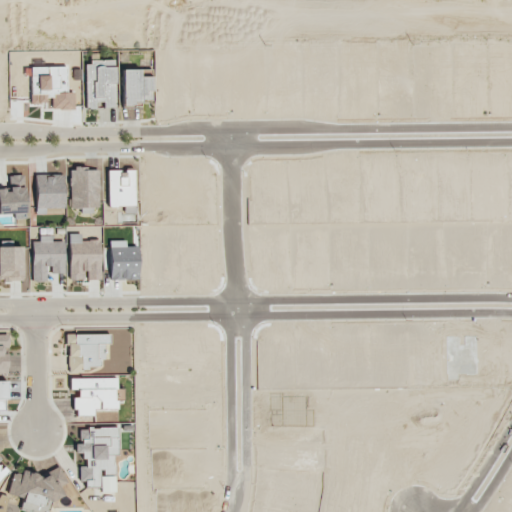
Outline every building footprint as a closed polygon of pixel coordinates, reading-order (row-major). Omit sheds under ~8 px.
[(115,107),(114,60),(84,61),(85,108),(96,108),(96,101),(103,101),(103,107),(115,107)] [(152,92),(151,77),(139,77),(139,69),(121,70),(122,106),(140,106),(140,92),(152,92)] [(97,168),(69,169),(70,208),(98,207),(97,168)] [(133,170),(107,170),(107,207),(134,207),(133,170)] [(0,213),(14,213),(14,218),(25,218),(23,175),(8,175),(8,188),(0,188),(0,213)] [(34,175),(35,214),(47,214),(47,209),(63,209),(63,175),(34,175)] [(100,240),(81,240),(81,233),(69,234),(69,280),(85,280),(85,279),(100,279),(100,240)] [(64,273),(64,241),(52,241),(52,236),(39,236),(39,241),(31,241),(31,280),(47,280),(47,273),(64,273)] [(126,240),(109,241),(110,280),(138,280),(137,246),(126,246),(126,240)] [(0,280),(22,280),(22,246),(0,246),(0,280)] [(109,334),(67,334),(67,372),(87,372),(87,366),(102,366),(102,351),(110,351),(109,334)] [(0,335),(0,372),(8,372),(7,354),(6,354),(6,335),(0,335)] [(117,427),(79,429),(80,443),(74,443),(75,453),(83,453),(84,466),(78,466),(79,481),(85,480),(85,486),(100,486),(100,492),(115,492),(113,454),(118,453),(117,427)] [(6,494),(22,498),(20,507),(38,511),(47,511),(51,499),(57,501),(63,477),(22,467),(21,474),(12,472),(6,494)]
